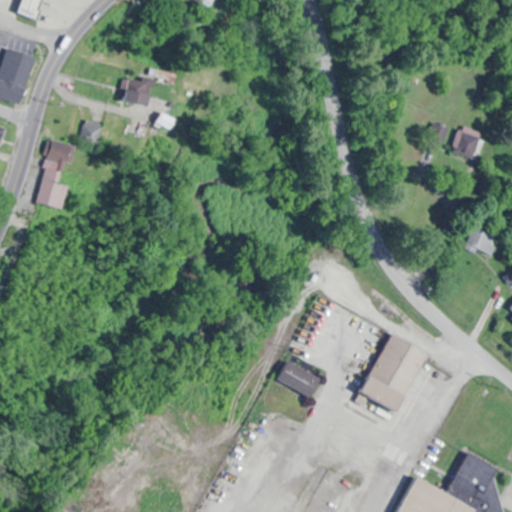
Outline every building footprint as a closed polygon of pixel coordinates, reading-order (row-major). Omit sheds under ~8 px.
[(45,0),(23,0),(19,14),(40,20),(45,0)] [(0,84),(25,93),(37,57),(9,48),(0,77),(0,84)] [(150,107),(154,80),(172,83),(174,72),(147,68),(146,78),(123,75),(119,103),(150,107)] [(427,136),(442,142),(446,128),(431,123),(427,136)] [(475,157),(475,129),(453,129),(453,157),(475,157)] [(43,161),(71,164),(73,145),(45,141),(43,161)] [(61,210),(68,183),(62,182),(64,173),(42,168),(34,203),(61,210)] [(486,256),(496,237),(473,225),(464,244),(486,256)] [(401,412),(428,351),(388,334),(360,394),(401,412)] [(277,380),(310,398),(321,379),(287,361),(277,380)] [(503,511),(495,475),(498,469),(467,453),(447,493),(415,477),(397,511),(503,511)]
